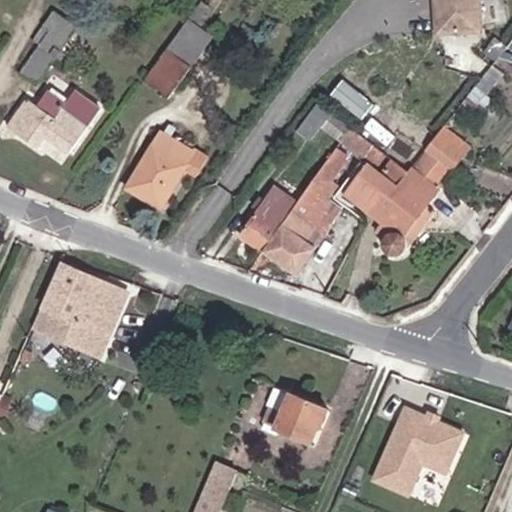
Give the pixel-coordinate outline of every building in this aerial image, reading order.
[(442,7),(444,34),(480,31),(478,0),(435,0),(436,8),(442,7)] [(211,38),(188,19),(167,48),(192,65),(211,38)] [(58,20),(19,74),(33,84),(72,31),(58,20)] [(167,48),(145,80),(170,98),(192,65),(167,48)] [(68,155),(102,106),(75,87),(65,101),(48,88),(36,105),(27,98),(6,125),(36,147),(43,138),(68,155)] [(351,126),(329,110),(317,102),(295,129),(308,139),(319,124),(340,142),(351,126)] [(479,140),(451,118),(442,130),(470,151),(479,140)] [(342,193),(377,145),(351,126),(340,142),(314,179),(297,202),(260,253),(293,278),(315,246),(308,242),(338,198),(342,193)] [(161,208),(197,149),(160,128),(126,188),(161,208)] [(470,151),(442,130),(427,148),(456,170),(470,151)] [(443,188),(414,166),(411,169),(377,145),(342,193),(367,212),(389,230),(386,236),(383,246),(383,250),(387,255),(391,257),(394,257),(398,256),(400,254),(402,251),(404,240),(430,205),(443,188)] [(456,170),(427,148),(414,166),(443,188),(456,170)] [(239,236),(260,253),(297,202),(276,185),(239,236)] [(321,252),(352,210),(338,198),(308,242),(315,246),(321,252)] [(410,244),(435,209),(430,205),(404,240),(410,244)] [(133,296),(64,267),(44,312),(114,341),(133,296)] [(317,447),(331,413),(293,397),(278,430),(317,447)] [(466,429),(440,417),(430,413),(408,403),(376,475),(411,490),(425,459),(448,469),(466,429)] [(430,413),(440,417),(442,413),(432,408),(430,413)] [(223,511),(239,477),(219,468),(199,511),(223,511)] [(242,511),(278,511),(282,504),(249,493),(242,511)]
